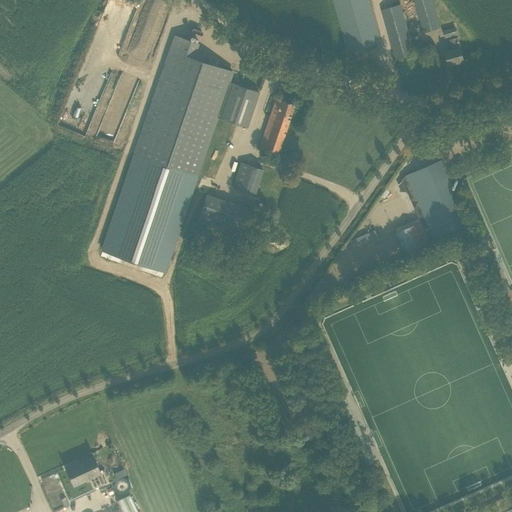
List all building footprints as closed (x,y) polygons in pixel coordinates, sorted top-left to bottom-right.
[(333,0),(345,42),(348,52),(381,42),(378,33),(368,0),(333,0)] [(414,0),(424,32),(439,27),(431,0),(414,0)] [(382,10),(393,49),(396,58),(414,53),(400,5),(382,10)] [(450,36),(453,49),(446,51),(449,65),(464,61),(462,51),(461,47),(460,47),(455,28),(444,30),(446,37),(450,36)] [(178,36),(138,155),(196,175),(216,116),(247,127),(259,92),(232,83),(232,84),(228,82),(232,71),(192,57),(197,43),(178,36)] [(257,150),(277,156),(295,104),(276,98),(257,150)] [(138,155),(105,251),(163,271),(196,175),(138,155)] [(420,222),(396,232),(406,256),(437,243),(436,241),(471,227),(442,160),(409,174),(407,175),(402,179),(402,181),(398,185),(401,192),(407,192),(420,222)] [(262,169),(241,162),(233,186),(255,193),(262,169)] [(249,209),(206,195),(197,222),(240,236),(249,209)] [(272,211),(264,206),(256,218),(265,223),(272,211)] [(353,249),(378,241),(375,230),(350,238),(353,249)] [(73,487),(82,483),(101,474),(97,465),(93,456),(65,468),(73,487)]
